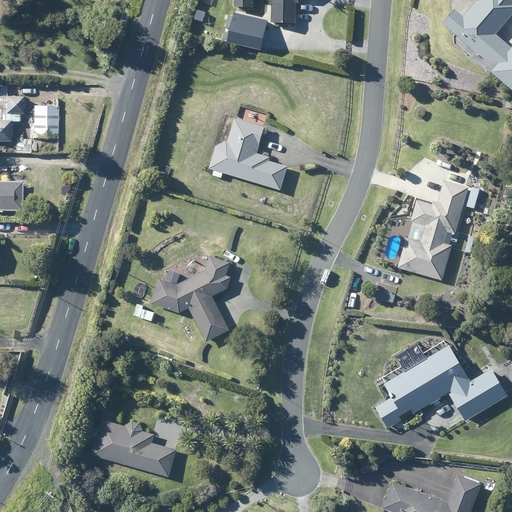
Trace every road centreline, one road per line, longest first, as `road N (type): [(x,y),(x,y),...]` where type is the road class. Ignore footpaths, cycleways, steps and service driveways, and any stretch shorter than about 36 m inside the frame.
road 1 (unclassified): [(0,485),(56,350),(158,0)]
road 2 (residential): [(300,481),(297,345),(310,285),(367,160),(381,0)]
